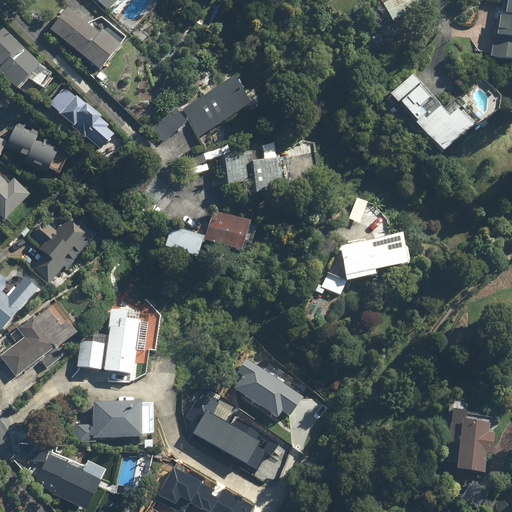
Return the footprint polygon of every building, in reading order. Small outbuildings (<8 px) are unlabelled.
[(96,0),(108,12),(120,0),(96,0)] [(380,0),(392,24),(419,10),(414,0),(380,0)] [(497,17),(490,58),(511,62),(511,0),(502,0),(499,17),(497,17)] [(99,73),(117,51),(120,47),(102,32),(99,36),(67,10),(49,32),(99,73)] [(51,74),(40,67),(41,66),(1,27),(0,27),(0,65),(2,68),(0,70),(0,75),(16,91),(27,80),(45,91),(53,78),(50,76),(51,74)] [(413,75),(390,95),(412,119),(406,123),(422,141),(427,137),(442,154),(473,127),(458,110),(450,117),(413,75)] [(181,111),(198,139),(251,108),(234,80),(181,111)] [(74,97),(63,88),(48,106),(72,126),(70,128),(84,140),(86,138),(101,151),(115,135),(107,128),(109,126),(101,119),(102,118),(75,96),(74,97)] [(151,130),(163,144),(188,123),(175,108),(151,130)] [(59,151),(37,141),(39,136),(17,125),(5,149),(26,160),(24,165),(47,176),(49,172),(59,176),(60,175),(72,180),(77,168),(65,162),(67,158),(57,154),(59,151)] [(250,185),(252,197),(284,193),(280,162),(255,165),(254,155),(219,159),(222,188),(250,185)] [(30,198),(14,181),(10,185),(0,175),(0,217),(4,222),(30,198)] [(177,194),(155,176),(140,194),(148,201),(140,212),(152,221),(161,211),(163,213),(177,194)] [(356,200),(348,220),(359,225),(367,205),(356,200)] [(213,213),(204,242),(242,253),(251,224),(213,213)] [(51,287),(97,237),(81,222),(75,229),(68,223),(60,232),(47,219),(30,238),(42,249),(38,253),(42,257),(31,269),(51,287)] [(164,249),(197,260),(205,236),(172,226),(164,249)] [(407,267),(402,237),(339,248),(320,288),(340,297),(346,284),(375,278),(374,273),(407,267)] [(0,332),(1,334),(38,291),(25,279),(8,299),(2,293),(6,289),(6,281),(0,275),(0,332)] [(16,345),(0,356),(0,357),(16,379),(55,351),(77,336),(67,323),(61,327),(48,310),(36,319),(34,316),(16,329),(18,331),(10,336),(16,345)] [(131,377),(133,377),(136,354),(143,355),(145,339),(139,338),(141,323),(126,321),(127,313),(110,311),(108,330),(110,330),(104,373),(108,374),(107,382),(130,385),(131,377)] [(242,376),(234,386),(277,415),(282,407),(291,414),(303,397),(245,358),(236,372),(242,376)] [(201,424),(195,435),(255,470),(265,453),(272,458),(281,444),(236,417),(232,425),(214,414),(222,400),(200,388),(184,415),(201,424)] [(93,404),(93,426),(75,426),(75,442),(95,441),(142,440),(141,404),(93,404)] [(456,471),(485,474),(487,454),(493,455),(495,433),(489,433),(489,424),(466,422),(466,413),(452,411),(451,426),(449,426),(446,463),(457,464),(456,471)] [(82,511),(86,511),(101,483),(100,483),(102,480),(68,463),(67,466),(52,458),(37,489),(82,511)] [(174,470),(159,498),(185,511),(250,511),(254,505),(226,491),(220,501),(209,495),(212,490),(174,470)] [(472,482),(460,499),(477,511),(489,494),(472,482)]
